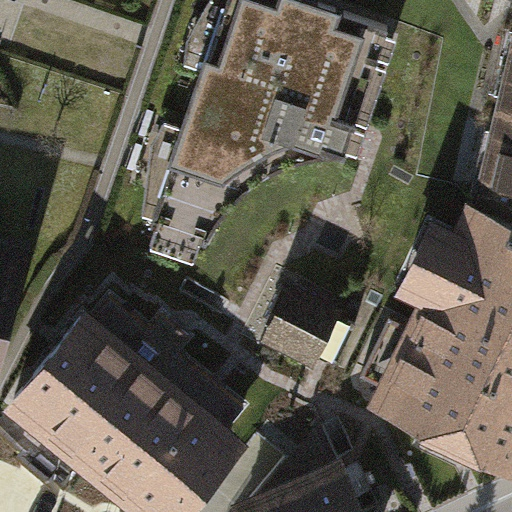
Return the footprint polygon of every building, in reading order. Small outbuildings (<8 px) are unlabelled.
[(398,25),(319,0),(224,0),(152,228),(218,249),(239,214),(273,187),(311,169),(353,167),(398,25)] [(511,43),(493,124),(511,129),(511,43)] [(511,206),(511,129),(493,124),(475,198),(511,206)] [(511,460),(511,216),(470,197),(459,220),(435,209),(399,285),(422,295),(409,322),(392,314),(367,367),(382,374),(371,397),(511,460)] [(0,354),(29,242),(0,234),(0,354)] [(269,330),(316,352),(336,309),(289,287),(269,330)] [(142,511),(182,511),(249,433),(89,299),(6,398),(142,511)] [(375,511),(343,443),(234,495),(241,511),(375,511)]
